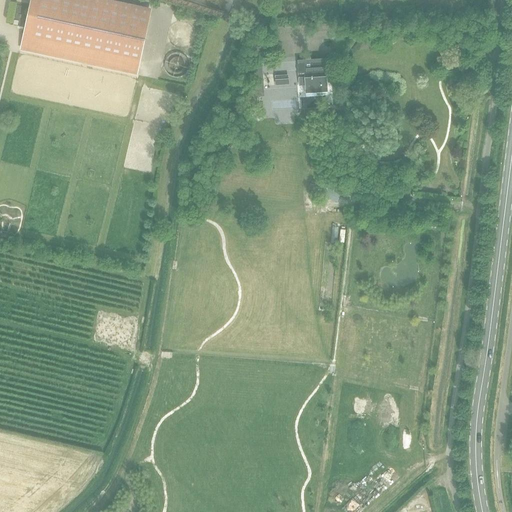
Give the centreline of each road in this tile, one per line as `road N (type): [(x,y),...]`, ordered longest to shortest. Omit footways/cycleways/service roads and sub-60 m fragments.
road 1 (unclassified): [(498,0),(445,480)]
road 2 (secondary): [(480,511),(474,423),(511,141)]
